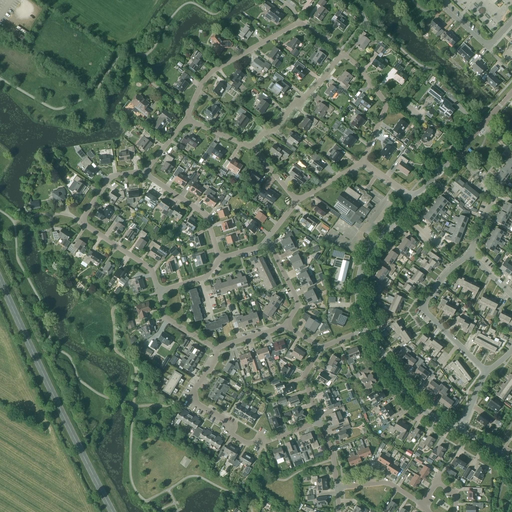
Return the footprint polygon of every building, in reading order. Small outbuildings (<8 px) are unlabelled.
[(321,21),(328,12),(329,12),(323,7),(327,2),(323,0),(320,0),(317,4),(320,7),(313,17),(313,16),(321,22),(321,21)] [(263,5),(270,10),(265,17),(269,21),(270,19),(277,24),(282,16),(277,12),(277,11),(274,8),(275,7),(266,1),(263,5)] [(338,18),(332,25),(335,28),(337,25),(343,29),(347,23),(343,21),(345,18),(340,15),(342,12),(344,10),(341,8),(339,10),(335,16),(338,18)] [(431,24),(438,31),(435,35),(438,37),(444,31),(441,29),(444,26),(436,19),(431,24)] [(253,32),(251,31),(253,29),(246,24),(238,35),(246,41),(250,34),(251,35),(253,32)] [(453,46),(459,40),(452,34),(453,33),(450,30),(447,33),(445,31),(439,38),(441,40),(444,38),(453,46)] [(23,40),(25,37),(15,31),(13,34),(23,40)] [(362,31),(357,37),(360,39),(356,45),(363,50),(370,41),(364,37),(366,34),(362,31)] [(218,56),(225,46),(229,46),(229,45),(226,41),(222,41),(216,34),(211,38),(217,46),(213,52),(218,56)] [(296,49),(301,43),(294,38),(290,43),(289,43),(287,46),(293,50),(290,53),(295,57),(299,52),(296,49)] [(469,48),(464,43),(457,50),(460,52),(459,53),(467,61),(474,54),(468,49),(469,48)] [(511,45),(506,52),(505,51),(502,54),(508,60),(511,57),(511,45)] [(381,46),(377,51),(382,54),(385,50),(381,46)] [(277,59),(282,53),(275,48),(268,56),(274,61),(272,64),(277,68),(281,63),(277,59)] [(191,60),(191,61),(192,62),(193,62),(190,66),(197,71),(201,66),(201,67),(204,63),(201,61),(205,57),(197,51),(194,55),(192,55),(191,57),(191,58),(191,59),(191,60)] [(314,52),(310,58),(316,63),(315,64),(316,63),(319,65),(326,56),(319,51),(317,54),(314,52)] [(384,60),(383,61),(377,56),(372,63),(373,63),(371,64),(376,68),(377,66),(382,70),(387,63),(386,63),(387,62),(387,61),(385,59),(384,60)] [(481,64),(481,63),(479,62),(481,59),(478,56),(472,63),(475,65),(473,67),(477,71),(477,72),(477,74),(479,75),(480,75),(481,74),(486,68),(483,66),(481,64)] [(259,73),(262,68),(267,72),(271,66),(265,62),(264,64),(256,58),(251,65),(256,69),(255,70),(259,73)] [(292,73),(293,73),(302,79),(307,72),(303,69),(305,67),(297,61),(293,66),(295,67),(294,68),(293,67),(291,71),(291,72),(292,73)] [(396,63),(393,68),(398,72),(393,78),(402,84),(407,77),(400,72),(403,68),(396,63)] [(486,74),(482,78),(484,81),(485,80),(494,88),(500,82),(494,77),(496,75),(495,73),(498,69),(495,66),(491,71),(489,73),(491,74),(488,76),(486,74)] [(244,75),(237,70),(231,78),(235,81),(231,86),(237,89),(241,84),(239,82),(244,75)] [(350,86),(347,84),(352,77),(345,71),(338,80),(341,82),(339,86),(346,91),(350,86)] [(179,79),(181,80),(175,88),(182,93),(188,84),(185,82),(189,76),(184,73),(179,79)] [(284,94),(289,87),(281,81),(279,85),(276,83),(275,84),(272,82),(268,87),(271,89),(271,90),(278,95),(281,91),(284,94)] [(212,91),(219,96),(225,89),(228,91),(231,87),(225,82),(223,85),(219,82),(218,82),(219,83),(213,91),(212,91)] [(343,90),(339,86),(337,89),(331,85),(325,93),(332,98),(336,92),(339,95),(343,90)] [(443,94),(433,86),(428,92),(437,99),(435,101),(438,104),(443,98),(444,96),(442,95),(443,94)] [(138,94),(131,103),(132,102),(136,106),(135,108),(132,110),(136,113),(138,111),(148,118),(152,112),(146,107),(149,104),(142,99),(143,97),(138,94)] [(261,94),(257,99),(261,102),(255,109),(262,114),(269,105),(267,103),(269,100),(261,94)] [(373,103),(364,96),(361,100),(358,98),(354,104),(357,106),(359,103),(368,109),(373,103)] [(453,106),(443,98),(438,104),(440,106),(438,109),(448,117),(454,110),(451,108),(453,106)] [(325,114),(324,113),(325,111),(330,114),(334,108),(328,104),(326,107),(321,103),(315,112),(322,118),(325,114)] [(211,109),(208,107),(204,113),(210,117),(210,116),(215,119),(218,115),(216,113),(220,109),(214,104),(211,109)] [(243,115),(246,112),(240,108),(237,113),(240,116),(235,123),(242,128),(246,122),(247,123),(249,120),(243,115)] [(425,114),(431,118),(436,112),(434,111),(435,110),(433,108),(432,109),(430,108),(425,114)] [(354,128),(355,126),(358,129),(362,124),(365,121),(359,117),(362,113),(356,109),(354,113),(358,116),(352,123),(351,122),(349,124),(350,126),(352,128),(354,128)] [(160,116),(161,117),(152,128),(159,133),(167,122),(169,123),(174,117),(165,110),(160,116)] [(306,131),(312,124),(314,126),(318,121),(312,117),(310,120),(306,118),(300,126),(306,131)] [(393,130),(398,133),(396,136),(401,140),(403,137),(400,134),(407,125),(400,120),(393,130)] [(336,130),(341,123),(337,121),(332,127),(336,130)] [(438,138),(442,133),(437,129),(434,132),(429,128),(422,136),(423,137),(421,139),(422,141),(424,143),(426,142),(427,140),(429,141),(434,135),(438,138)] [(353,133),(348,129),(344,134),(348,137),(343,143),(350,148),(354,143),(356,140),(351,136),(353,133)] [(147,140),(151,135),(145,131),(142,136),(143,137),(137,145),(146,151),(150,146),(152,144),(147,140)] [(302,138),(295,133),(294,134),(291,132),(289,134),(291,135),(286,141),(292,145),(294,142),(297,145),(302,138)] [(187,143),(195,148),(199,141),(190,135),(188,138),(185,136),(181,142),(185,145),(187,143)] [(386,138),(382,143),(387,146),(380,155),(387,159),(394,150),(390,147),(393,143),(386,138)] [(210,146),(206,153),(210,156),(212,153),(220,158),(225,152),(219,148),(220,147),(216,145),(214,149),(210,146)] [(269,151),(273,154),(279,159),(282,155),(286,158),(291,152),(285,148),(282,151),(274,145),(269,151)] [(332,155),(330,159),(336,164),(342,155),(339,153),(341,149),(335,145),(332,150),(333,150),(330,154),(332,155)] [(130,160),(129,155),(135,155),(134,146),(128,147),(128,152),(119,153),(120,161),(126,161),(130,160)] [(107,164),(110,163),(110,159),(113,158),(112,149),(106,150),(107,155),(99,156),(101,164),(107,163),(107,164)] [(315,169),(319,172),(324,166),(318,161),(320,158),(315,154),(311,159),(314,161),(311,165),(316,168),(315,169)] [(165,163),(161,170),(168,174),(173,167),(169,165),(173,159),(167,155),(163,161),(165,163)] [(401,155),(397,161),(400,163),(397,168),(407,175),(411,169),(406,164),(408,161),(401,155)] [(89,166),(92,163),(87,157),(81,163),(86,169),(84,173),(91,178),(96,170),(89,166)] [(227,167),(237,174),(242,166),(233,159),(227,167)] [(502,167),(501,169),(509,175),(511,173),(511,170),(505,165),(503,168),(502,167)] [(184,176),(182,174),(184,170),(179,167),(175,172),(178,175),(174,181),(179,184),(184,176)] [(224,175),(227,171),(222,167),(219,171),(224,175)] [(308,179),(303,175),(302,177),(299,175),(300,173),(295,169),(294,168),(289,174),(294,178),(292,180),(300,186),(303,183),(304,184),(308,179)] [(501,171),(499,174),(509,182),(511,180),(507,177),(509,175),(501,169),(499,170),(501,171)] [(258,188),(262,183),(258,181),(262,176),(253,170),(248,176),(255,181),(253,184),(258,188)] [(196,174),(193,172),(191,177),(188,175),(187,177),(184,176),(179,184),(184,187),(189,179),(192,181),(196,174)] [(199,176),(196,174),(192,181),(194,182),(189,191),(194,194),(199,186),(196,184),(198,181),(196,179),(199,176)] [(509,182),(499,174),(497,176),(495,175),(494,177),(502,184),(504,181),(508,184),(509,182)] [(68,188),(67,189),(72,192),(73,190),(80,194),(85,186),(80,183),(82,180),(76,176),(73,181),(74,181),(68,189),(68,188)] [(454,192),(462,181),(460,179),(460,178),(459,177),(452,185),(455,186),(452,190),(454,192)] [(465,183),(462,181),(454,192),(456,193),(459,190),(461,191),(467,184),(465,182),(465,183)] [(210,194),(209,193),(203,202),(208,205),(214,197),(211,195),(216,187),(211,184),(206,191),(210,193),(210,194)] [(462,199),(471,188),(468,186),(469,185),(467,184),(461,191),(463,193),(460,197),(462,199)] [(207,191),(209,186),(207,185),(206,186),(204,185),(202,188),(199,186),(194,194),(199,197),(204,189),(207,191)] [(343,193),(342,194),(341,193),(337,199),(338,200),(337,201),(338,201),(334,207),(342,213),(343,213),(341,214),(339,218),(351,227),(355,222),(357,223),(359,220),(361,222),(360,223),(371,208),(370,209),(368,207),(370,204),(368,203),(372,198),(364,192),(359,188),(355,186),(352,191),(348,188),(344,193),(343,193)] [(63,196),(66,195),(64,188),(57,189),(58,192),(53,193),(54,198),(53,198),(54,203),(59,202),(59,201),(64,200),(63,196)] [(473,190),(471,188),(462,199),(464,200),(467,196),(469,198),(476,190),(474,189),(473,190)] [(266,193),(260,189),(257,194),(264,198),(265,197),(273,202),(278,195),(269,189),(266,193)] [(138,190),(128,191),(129,197),(126,197),(128,204),(133,203),(133,198),(139,197),(138,190)] [(158,195),(150,190),(146,196),(146,198),(150,199),(151,200),(149,203),(154,207),(158,201),(155,200),(158,195)] [(469,198),(472,200),(469,204),(471,206),(479,195),(476,193),(477,192),(476,190),(469,198)] [(115,201),(118,198),(122,201),(124,197),(123,191),(119,191),(118,194),(113,191),(109,196),(115,201)] [(221,195),(221,196),(220,196),(219,196),(217,197),(216,198),(214,197),(208,205),(213,208),(218,201),(221,203),(224,197),(221,195)] [(436,200),(444,206),(446,204),(450,207),(451,205),(441,196),(439,199),(437,198),(436,200)] [(31,199),(29,199),(31,208),(40,206),(39,200),(31,202),(31,199)] [(164,209),(162,213),(166,216),(171,210),(168,208),(171,204),(163,199),(159,205),(164,209)] [(442,208),(444,206),(436,200),(435,201),(436,202),(434,205),(445,213),(446,211),(442,208)] [(502,206),(511,211),(511,209),(511,205),(506,202),(505,205),(503,204),(502,206)] [(330,212),(333,209),(327,205),(325,208),(318,203),(314,210),(323,217),(328,210),(330,212)] [(429,208),(437,214),(439,212),(443,215),(445,213),(434,205),(432,207),(431,207),(429,208)] [(105,217),(110,220),(115,212),(107,206),(103,211),(100,209),(95,215),(102,220),(105,217)] [(228,206),(222,207),(223,210),(218,212),(220,218),(229,216),(228,212),(230,211),(228,206)] [(511,214),(510,213),(511,211),(502,206),(501,208),(503,209),(501,212),(511,217),(511,214)] [(173,212),(171,210),(168,215),(171,217),(173,214),(180,219),(184,213),(176,208),(173,212)] [(262,214),(264,212),(259,208),(256,213),(258,214),(255,217),(262,223),(266,218),(262,214)] [(436,217),(437,214),(429,208),(428,210),(429,211),(427,213),(438,222),(439,220),(436,217)] [(333,209),(330,212),(338,218),(340,215),(333,209)] [(498,214),(497,216),(506,221),(507,218),(511,220),(511,219),(511,217),(501,212),(500,215),(498,214)] [(438,222),(427,213),(425,216),(424,215),(423,217),(425,219),(423,221),(429,226),(431,224),(430,223),(432,221),(436,224),(438,222)] [(311,224),(315,227),(318,222),(309,215),(308,218),(304,216),(300,221),(306,225),(305,227),(308,229),(311,224)] [(453,219),(466,224),(467,221),(468,221),(469,219),(460,215),(459,218),(454,216),(453,219)] [(120,234),(125,227),(121,225),(124,221),(117,216),(114,221),(117,224),(113,230),(120,234)] [(506,221),(497,216),(496,218),(497,218),(496,221),(497,222),(501,224),(508,228),(509,225),(505,223),(506,221)] [(186,224),(183,222),(179,228),(184,231),(187,226),(190,228),(188,231),(191,233),(194,231),(194,230),(197,224),(192,221),(193,219),(190,217),(189,219),(186,224)] [(227,223),(222,224),(224,231),(233,228),(231,224),(234,223),(232,218),(226,220),(227,223)] [(247,228),(254,234),(258,228),(254,225),(256,223),(251,219),(248,223),(249,224),(247,228)] [(465,227),(466,224),(453,219),(453,221),(457,223),(456,226),(465,229),(466,227),(465,227)] [(130,230),(125,238),(131,242),(136,234),(139,230),(135,228),(136,225),(132,222),(128,228),(130,230)] [(449,229),(462,234),(463,231),(464,231),(465,229),(456,226),(455,228),(450,226),(449,229)] [(492,232),(501,237),(502,234),(506,237),(508,234),(496,228),(494,231),(493,230),(492,232)] [(60,237),(64,239),(61,244),(67,247),(70,242),(67,240),(71,234),(63,229),(59,234),(57,233),(57,232),(52,232),(53,238),(57,241),(60,237)] [(461,237),(462,234),(449,229),(448,231),(453,233),(452,236),(461,239),(462,237),(461,237)] [(140,238),(135,246),(141,250),(146,242),(143,240),(147,234),(142,231),(138,237),(140,238)] [(231,236),(226,238),(228,244),(239,241),(238,236),(238,237),(236,231),(230,233),(231,236)] [(281,241),(283,247),(292,243),(291,240),(294,238),(291,232),(284,236),(286,239),(281,242),(281,241)] [(499,240),(501,237),(492,232),(491,234),(492,235),(491,238),(502,244),(504,242),(499,240)] [(195,243),(194,243),(194,245),(195,247),(196,248),(204,245),(201,236),(196,238),(196,237),(194,234),(189,238),(190,242),(195,240),(195,243)] [(309,244),(312,239),(307,235),(304,240),(309,244)] [(461,239),(452,236),(451,238),(446,236),(445,239),(458,244),(459,241),(460,241),(461,239)] [(410,249),(412,246),(414,248),(418,242),(411,237),(408,240),(405,238),(401,243),(408,248),(410,249)] [(488,240),(487,242),(496,247),(497,244),(501,246),(502,244),(491,238),(489,241),(488,240)] [(84,248),(86,244),(79,240),(75,246),(72,243),(68,250),(74,254),(78,249),(80,250),(79,252),(79,253),(81,255),(83,254),(86,250),(84,248)] [(152,241),(147,248),(151,251),(148,255),(153,258),(161,247),(155,243),(152,241)] [(496,247),(487,242),(486,244),(487,244),(485,247),(497,254),(498,251),(494,249),(496,247)] [(286,252),(291,250),(292,252),(298,250),(295,244),(293,245),(292,243),(283,247),(286,252)] [(410,253),(406,251),(408,248),(401,243),(398,248),(400,250),(399,252),(403,255),(406,258),(410,253)] [(161,247),(153,258),(158,261),(160,258),(162,260),(165,256),(168,252),(165,250),(161,247)] [(89,250),(82,261),(88,265),(91,260),(98,265),(103,258),(94,252),(93,253),(89,250)] [(293,253),(294,256),(289,259),(289,258),(289,259),(292,264),(301,260),(299,256),(301,255),(298,250),(293,253)] [(391,251),(387,256),(394,260),(396,257),(400,260),(403,255),(399,252),(397,251),(395,253),(391,251)] [(430,259),(439,265),(440,263),(438,262),(440,259),(434,255),(434,254),(429,251),(428,253),(432,256),(430,259)] [(199,265),(199,266),(206,263),(204,255),(199,256),(198,253),(191,255),(193,259),(197,258),(198,261),(195,262),(196,266),(199,265)] [(387,267),(394,272),(396,269),(394,268),(396,266),(392,263),(394,260),(387,256),(384,260),(389,264),(387,267)] [(254,264),(255,267),(266,261),(265,259),(263,260),(262,257),(256,259),(255,257),(250,259),(251,262),(254,261),(255,264),(254,264)] [(174,264),(177,263),(175,258),(171,259),(172,262),(166,264),(167,268),(165,269),(166,273),(169,272),(169,273),(176,271),(174,264)] [(503,273),(509,265),(507,263),(510,259),(507,258),(499,269),(502,271),(501,272),(503,273)] [(335,259),(334,267),(341,269),(338,281),(339,280),(344,281),(343,283),(348,262),(343,261),(335,259)] [(434,268),(423,260),(421,259),(420,261),(424,264),(422,267),(430,273),(432,271),(430,270),(432,267),(433,269),(434,268)] [(437,267),(439,265),(430,259),(428,262),(424,259),(423,260),(434,268),(435,266),(437,267)] [(302,262),(301,260),(292,264),(294,269),(299,267),(301,269),(307,266),(304,261),(302,262)] [(265,264),(267,263),(266,261),(255,267),(256,269),(257,268),(259,271),(267,267),(265,264)] [(115,266),(109,262),(102,272),(99,270),(95,275),(100,279),(104,274),(105,274),(106,272),(109,274),(115,266)] [(511,265),(511,267),(509,265),(503,273),(505,274),(506,273),(508,275),(511,270),(511,265)] [(379,271),(385,276),(387,273),(391,276),(394,272),(387,267),(386,269),(382,266),(379,271)] [(122,271),(119,269),(114,276),(120,280),(119,281),(124,285),(129,278),(126,277),(130,271),(124,267),(122,271)] [(259,271),(257,271),(259,276),(271,271),(270,269),(268,270),(267,267),(259,271)] [(416,272),(414,274),(423,280),(424,279),(422,278),(424,275),(417,270),(413,267),(411,269),(416,272)] [(297,276),(300,281),(308,277),(306,272),(308,271),(307,268),(301,271),(302,274),(298,276),(297,276)] [(259,276),(260,278),(262,278),(263,280),(271,276),(270,273),(272,273),(271,271),(259,276)] [(389,279),(385,276),(379,271),(375,276),(380,280),(378,283),(383,286),(389,279)] [(241,273),(239,274),(242,286),(243,289),(248,287),(248,285),(245,276),(242,277),(241,273)] [(406,276),(416,283),(417,284),(419,282),(421,283),(423,280),(414,274),(412,278),(407,275),(406,276)] [(416,283),(406,276),(404,275),(403,277),(408,280),(406,283),(414,289),(415,287),(414,286),(416,283)] [(273,279),(271,276),(263,280),(265,283),(263,284),(264,286),(275,280),(274,279),(273,279)] [(461,286),(465,277),(463,276),(462,278),(459,276),(455,284),(453,289),(455,290),(457,285),(461,286)] [(231,277),(228,277),(232,290),(237,288),(235,279),(232,280),(231,277)] [(302,287),(303,286),(302,286),(307,284),(309,287),(314,284),(312,279),(310,280),(308,277),(300,281),(302,287)] [(461,293),(463,294),(469,282),(466,280),(467,278),(465,277),(461,286),(464,288),(461,293)] [(136,281),(135,278),(129,280),(131,285),(135,284),(137,291),(138,291),(145,289),(142,279),(136,281)] [(216,281),(217,285),(214,286),(214,287),(211,288),(213,295),(216,294),(217,297),(222,295),(218,280),(216,281)] [(228,294),(227,291),(224,283),(221,283),(220,280),(218,280),(222,295),(228,294)] [(276,282),(275,280),(264,286),(265,288),(267,287),(268,290),(276,286),(275,283),(276,282)] [(468,290),(471,291),(475,282),(473,281),(472,283),(469,282),(463,294),(465,295),(468,290)] [(475,282),(471,291),(474,293),(471,298),(474,299),(476,294),(480,287),(477,285),(477,283),(475,282)] [(414,289),(406,283),(404,286),(399,283),(398,285),(402,288),(409,293),(411,290),(413,291),(414,289)] [(314,292),(316,291),(314,286),(307,289),(309,292),(304,294),(303,294),(306,299),(315,295),(314,292)] [(200,308),(202,307),(201,305),(199,306),(198,304),(201,304),(201,302),(203,301),(202,299),(200,299),(198,292),(200,292),(200,289),(197,290),(196,288),(189,291),(193,306),(191,307),(195,322),(202,320),(203,319),(203,318),(205,317),(204,315),(202,315),(200,308)] [(272,296),(270,298),(281,305),(282,303),(281,302),(283,299),(275,294),(273,297),(272,296)] [(482,310),(488,298),(485,296),(486,295),(483,294),(479,303),(482,304),(480,309),(482,310)] [(316,298),(315,295),(306,299),(309,305),(309,304),(314,302),(315,305),(322,302),(319,296),(316,298)] [(388,298),(401,303),(402,300),(404,301),(405,299),(396,295),(394,298),(389,296),(388,298)] [(443,309),(449,298),(450,297),(447,296),(445,300),(442,299),(437,308),(439,309),(440,307),(443,309)] [(271,301),(269,304),(276,309),(278,306),(280,307),(281,305),(270,298),(269,300),(271,301)] [(399,306),(401,303),(388,298),(387,300),(392,302),(391,305),(400,309),(401,307),(399,306)] [(444,314),(446,315),(451,306),(448,304),(451,299),(449,298),(443,309),(442,310),(445,312),(444,314)] [(491,299),(488,298),(482,310),(484,311),(486,306),(489,308),(494,299),(492,298),(491,299)] [(494,299),(489,308),(492,309),(490,314),(492,315),(495,310),(498,303),(495,302),(496,300),(494,299)] [(147,317),(146,313),(151,311),(148,302),(136,306),(140,319),(147,317)] [(451,306),(446,315),(449,316),(450,314),(453,316),(456,309),(459,304),(457,302),(454,307),(451,306)] [(276,312),(275,311),(276,309),(269,304),(267,306),(266,305),(264,307),(275,314),(276,312)] [(400,309),(391,305),(389,308),(384,306),(383,308),(389,311),(396,314),(397,311),(399,312),(400,309)] [(274,316),(275,314),(264,307),(263,309),(265,310),(263,313),(270,318),(272,315),(274,316)] [(336,309),(330,323),(336,326),(337,325),(343,327),(348,314),(342,312),(342,311),(336,309)] [(500,326),(506,314),(503,313),(504,311),(502,310),(497,319),(501,321),(498,325),(500,326)] [(253,312),(251,313),(254,325),(256,324),(256,322),(259,321),(258,319),(257,315),(256,313),(253,314),(253,312)] [(209,323),(208,321),(206,321),(206,324),(205,325),(207,332),(222,328),(221,325),(229,323),(227,315),(225,315),(224,313),(222,314),(222,316),(219,317),(220,320),(218,320),(217,318),(215,318),(216,321),(209,323)] [(254,325),(251,313),(248,313),(249,315),(246,316),(249,324),(252,324),(252,325),(254,325)] [(461,326),(467,315),(468,314),(465,313),(463,317),(460,316),(455,325),(457,326),(458,324),(461,326)] [(509,316),(506,314),(500,326),(502,328),(505,323),(508,324),(511,315),(511,314),(510,314),(509,316)] [(243,317),(243,315),(240,316),(244,328),(246,327),(245,325),(249,324),(246,316),(243,317)] [(304,326),(309,329),(314,321),(312,319),(313,318),(308,315),(304,320),(307,322),(304,326)] [(467,315),(461,326),(460,328),(463,329),(462,331),(465,332),(469,323),(466,321),(469,316),(467,315)] [(236,322),(238,328),(241,327),(242,328),(244,328),(240,316),(238,316),(233,317),(235,322),(236,322)] [(133,320),(126,322),(128,329),(135,327),(133,320)] [(147,322),(141,326),(142,328),(141,329),(145,333),(144,334),(145,337),(150,336),(149,333),(155,331),(155,326),(154,327),(153,324),(154,324),(153,320),(147,322)] [(469,323),(465,332),(467,333),(468,331),(471,333),(474,326),(477,321),(475,320),(472,324),(469,323)] [(323,324),(318,321),(317,323),(314,321),(309,329),(314,332),(317,328),(319,329),(323,324)] [(394,331),(402,325),(401,323),(399,324),(397,321),(391,326),(386,329),(387,331),(392,328),(394,331)] [(404,327),(402,325),(394,331),(396,333),(391,336),(393,338),(394,337),(404,331),(402,328),(404,327)] [(400,336),(402,339),(410,333),(409,331),(407,332),(405,329),(404,331),(394,337),(395,339),(400,336)] [(479,345),(483,336),(480,334),(481,332),(477,330),(475,336),(476,337),(473,342),(479,345)] [(167,335),(163,332),(158,340),(157,342),(155,340),(151,347),(156,350),(160,343),(159,343),(160,341),(168,346),(172,339),(166,336),(167,335)] [(410,333),(402,339),(404,342),(399,345),(401,347),(405,344),(412,339),(410,336),(412,335),(410,333)] [(423,343),(430,335),(428,334),(426,335),(424,333),(419,340),(415,344),(417,346),(421,341),(423,343)] [(425,351),(426,350),(433,340),(430,338),(432,337),(430,335),(423,343),(426,345),(423,350),(425,351)] [(487,337),(483,336),(479,345),(484,348),(489,337),(488,336),(487,337)] [(484,348),(489,350),(494,341),(490,339),(491,337),(489,337),(484,348)] [(181,345),(185,347),(189,341),(184,339),(181,345)] [(431,347),(434,349),(440,341),(438,339),(437,341),(434,339),(433,340),(426,350),(428,351),(431,347)] [(271,351),(272,353),(273,357),(274,361),(279,359),(278,356),(279,356),(278,351),(286,348),(283,340),(273,343),(275,350),(271,351)] [(440,341),(434,349),(437,351),(433,355),(435,357),(439,352),(443,346),(441,344),(442,342),(440,341)] [(494,341),(489,350),(494,353),(497,347),(499,348),(501,343),(498,341),(497,343),(494,341)] [(189,348),(188,351),(200,358),(203,353),(194,347),(192,350),(189,348)] [(274,361),(273,357),(272,353),(269,354),(267,347),(261,349),(264,358),(268,357),(269,362),(272,361),(274,361)] [(305,353),(295,347),(292,353),(288,351),(285,356),(291,359),(293,356),(300,361),(305,353)] [(354,362),(352,358),(360,355),(357,347),(347,351),(349,355),(345,357),(348,365),(354,362)] [(406,363),(411,357),(408,355),(411,351),(406,347),(400,355),(403,358),(401,360),(406,363)] [(143,353),(150,357),(152,352),(145,348),(143,353)] [(255,359),(257,364),(258,369),(262,368),(260,362),(265,361),(264,359),(264,358),(261,349),(256,351),(258,358),(255,359)] [(200,358),(188,351),(186,353),(191,355),(189,358),(197,363),(200,358)] [(258,369),(257,364),(255,359),(252,360),(250,352),(244,354),(247,364),(250,363),(251,365),(253,365),(255,371),(259,370),(258,369)] [(244,365),(247,364),(244,354),(239,356),(243,369),(245,368),(244,365)] [(331,371),(336,374),(340,369),(335,366),(340,359),(333,355),(327,364),(333,367),(331,371)] [(414,359),(411,357),(406,363),(411,367),(414,364),(416,365),(421,359),(418,357),(417,355),(414,359)] [(194,368),(197,363),(189,358),(187,361),(183,358),(182,360),(194,368)] [(414,373),(419,376),(424,370),(426,367),(423,365),(424,364),(422,363),(424,361),(421,359),(416,365),(419,367),(414,373)] [(454,370),(462,364),(458,359),(453,363),(452,362),(448,365),(450,368),(451,367),(454,370)] [(183,368),(191,373),(194,368),(182,360),(179,365),(183,368)] [(233,365),(228,362),(223,371),(230,375),(234,368),(236,369),(239,369),(237,362),(234,363),(233,365)] [(465,368),(462,364),(454,370),(456,373),(455,374),(456,376),(465,368)] [(293,370),(287,367),(284,365),(282,368),(283,369),(281,372),(281,373),(282,374),(282,375),(288,379),(293,370)] [(366,388),(371,385),(371,386),(374,384),(373,383),(376,382),(371,374),(368,376),(366,373),(370,371),(368,367),(361,372),(365,378),(361,381),(366,388)] [(429,378),(433,374),(434,372),(430,368),(427,372),(424,370),(419,376),(425,381),(427,378),(428,380),(429,378)] [(458,376),(461,379),(469,373),(465,368),(456,376),(457,377),(458,376)] [(174,371),(171,376),(182,383),(184,381),(180,378),(182,375),(174,371)] [(317,379),(318,380),(317,381),(318,382),(319,383),(320,383),(321,382),(325,384),(328,380),(333,383),(337,376),(330,373),(328,377),(321,372),(317,379)] [(463,383),(462,384),(464,387),(469,383),(468,382),(473,378),(469,373),(461,379),(463,383)] [(435,376),(433,374),(429,378),(428,380),(430,382),(426,387),(431,391),(436,384),(433,382),(436,379),(434,377),(435,376)] [(181,385),(182,383),(171,376),(168,381),(176,385),(178,382),(181,385)] [(219,377),(216,382),(229,389),(230,387),(226,385),(227,382),(219,377)] [(174,388),(176,385),(168,381),(165,386),(176,392),(178,390),(174,388)] [(501,385),(510,391),(511,388),(511,385),(506,381),(505,384),(503,383),(501,385)] [(227,392),(229,389),(216,382),(213,387),(221,392),(223,389),(227,392)] [(285,394),(293,391),(293,390),(293,388),(292,388),(290,384),(284,386),(283,383),(275,386),(278,394),(280,393),(281,396),(285,395),(285,394)] [(441,394),(446,386),(442,383),(439,386),(436,384),(431,391),(436,395),(438,392),(441,394)] [(502,388),(500,391),(511,399),(511,396),(508,394),(510,391),(501,385),(500,387),(502,388)] [(175,394),(176,392),(165,386),(162,391),(170,395),(172,392),(175,394)] [(444,405),(448,398),(446,396),(448,393),(446,391),(449,388),(446,386),(441,394),(443,396),(439,401),(440,403),(440,404),(442,405),(443,405),(444,405)] [(220,395),(221,392),(213,387),(210,392),(223,399),(224,397),(220,395)] [(326,394),(323,395),(325,401),(333,398),(336,397),(333,388),(325,391),(326,394)] [(374,392),(368,395),(371,400),(374,398),(377,401),(372,405),(374,408),(381,403),(379,401),(385,397),(382,391),(379,393),(377,390),(374,392)] [(511,399),(500,391),(498,393),(496,392),(495,394),(503,400),(505,397),(509,400),(511,399)] [(221,401),(223,399),(210,392),(207,397),(216,402),(217,399),(221,401)] [(291,406),(294,405),(295,407),(294,407),(299,405),(298,403),(300,403),(297,396),(288,399),(291,406)] [(448,398),(444,405),(448,409),(451,405),(454,407),(454,408),(459,401),(454,397),(451,401),(448,398)] [(333,398),(325,401),(327,407),(333,404),(334,408),(341,405),(340,402),(336,403),(333,398)] [(487,405),(496,412),(500,407),(499,407),(501,404),(495,400),(494,402),(490,400),(487,405)] [(240,406),(238,404),(233,412),(238,415),(245,403),(243,401),(240,406)] [(238,415),(243,418),(247,410),(245,408),(247,404),(245,403),(238,415)] [(378,406),(373,409),(377,414),(380,412),(382,415),(391,409),(388,404),(380,409),(378,406)] [(330,414),(332,420),(341,416),(340,413),(345,411),(343,406),(337,408),(338,411),(330,414)] [(250,411),(247,410),(243,418),(247,421),(255,409),(253,407),(250,411)] [(272,418),(268,420),(270,424),(273,422),(275,428),(282,425),(280,419),(283,417),(281,413),(277,414),(274,407),(273,407),(276,417),(272,418)] [(298,408),(292,410),(296,421),(305,418),(303,411),(299,412),(298,408)] [(257,410),(255,409),(247,421),(252,424),(257,416),(254,414),(257,410)] [(382,415),(378,417),(380,420),(383,425),(388,422),(386,419),(394,414),(391,409),(382,415)] [(178,418),(181,420),(186,411),(184,410),(183,411),(180,410),(175,419),(177,420),(178,418)] [(181,420),(184,422),(183,423),(185,425),(190,416),(188,414),(189,413),(186,411),(181,420)] [(490,423),(493,419),(487,415),(485,417),(481,414),(476,420),(485,426),(488,422),(490,423)] [(192,417),(190,416),(185,425),(186,426),(187,426),(188,424),(191,426),(196,417),(193,416),(192,417)] [(334,425),(342,422),(344,425),(349,423),(347,417),(342,419),(341,416),(332,420),(334,425)] [(197,427),(200,422),(198,420),(199,419),(196,417),(191,426),(193,428),(192,429),(195,431),(195,430),(196,428),(197,427)] [(391,426),(388,431),(393,434),(396,429),(398,431),(403,423),(398,420),(394,427),(391,426)] [(403,423),(398,431),(397,434),(399,436),(399,437),(403,440),(408,433),(405,431),(408,426),(403,423)] [(409,433),(406,438),(410,441),(412,437),(417,440),(422,432),(415,428),(412,434),(409,433)] [(209,431),(207,429),(206,431),(203,430),(202,432),(200,434),(200,435),(199,437),(198,438),(198,439),(200,440),(201,438),(204,440),(209,431)] [(337,433),(340,440),(348,436),(346,430),(337,433)] [(213,435),(211,434),(212,433),(209,431),(204,440),(207,441),(206,443),(208,444),(213,435)] [(310,433),(305,435),(309,444),(312,443),(314,448),(319,446),(317,440),(314,441),(310,433)] [(215,437),(213,435),(208,444),(210,446),(211,444),(214,446),(219,437),(216,435),(215,437)] [(309,444),(305,435),(300,437),(303,445),(300,447),(302,452),(307,450),(306,445),(309,444)] [(422,449),(425,445),(430,448),(435,440),(428,436),(425,442),(421,440),(418,446),(422,449)] [(222,438),(219,437),(214,446),(216,447),(215,449),(218,450),(223,441),(221,440),(222,438)] [(296,453),(300,452),(297,445),(294,446),(293,441),(286,443),(289,452),(290,455),(296,453)] [(221,450),(217,456),(220,457),(221,456),(223,457),(225,454),(228,456),(233,446),(228,443),(223,452),(221,450)] [(365,449),(363,445),(361,446),(366,457),(371,455),(368,447),(365,449)] [(238,449),(233,446),(228,456),(231,457),(228,462),(233,465),(236,459),(239,455),(236,453),(238,449)] [(357,452),(358,455),(360,459),(366,457),(361,446),(359,447),(360,450),(357,452)] [(445,449),(439,446),(435,452),(433,450),(429,457),(434,460),(437,455),(441,458),(445,449)] [(281,448),(272,451),(276,460),(283,458),(283,459),(285,458),(288,457),(285,450),(282,452),(281,448)] [(356,464),(361,462),(360,459),(358,455),(355,456),(354,452),(351,453),(356,464)] [(385,456),(381,454),(377,460),(382,463),(389,453),(387,452),(385,456)] [(249,456),(244,453),(239,461),(236,459),(233,465),(236,467),(241,463),(243,465),(249,456)] [(350,466),(356,464),(351,453),(349,454),(351,457),(347,459),(350,466)] [(391,455),(389,453),(382,463),(387,467),(390,463),(392,460),(389,458),(391,455)] [(457,463),(464,467),(467,461),(463,458),(463,457),(460,455),(457,460),(455,458),(450,465),(454,468),(457,463)] [(254,459),(249,456),(243,465),(246,466),(243,471),(248,474),(251,469),(249,467),(254,459)] [(414,460),(421,465),(423,461),(417,456),(414,460)] [(390,463),(387,467),(385,469),(391,472),(397,462),(395,461),(393,464),(390,463)] [(399,463),(397,462),(391,472),(396,476),(400,469),(397,467),(399,463)] [(419,466),(417,468),(428,475),(431,470),(424,466),(422,469),(419,466)] [(468,468),(463,476),(470,481),(472,477),(477,480),(478,479),(481,480),(483,477),(482,477),(486,471),(485,471),(486,470),(483,468),(483,469),(479,467),(476,472),(475,472),(474,474),(471,472),(472,470),(468,468)] [(424,480),(428,475),(417,468),(416,470),(420,473),(418,475),(422,478),(424,480)] [(410,475),(408,477),(419,483),(422,478),(418,475),(415,474),(413,477),(410,475)] [(316,482),(317,485),(327,484),(326,478),(317,480),(317,476),(311,477),(312,483),(316,482)] [(411,481),(409,484),(415,488),(419,483),(408,477),(407,479),(411,481)] [(313,494),(319,494),(318,491),(327,490),(327,484),(317,485),(315,486),(315,489),(313,489),(313,494)] [(476,493),(482,493),(482,488),(473,488),(473,491),(468,491),(468,500),(476,500),(476,493)] [(317,506),(317,508),(321,507),(321,505),(327,504),(326,497),(316,498),(317,506)] [(382,511),(380,511),(385,511),(387,510),(390,511),(392,511),(397,505),(391,501),(387,507),(385,505),(382,511)] [(474,511),(475,509),(483,509),(483,503),(472,503),(472,506),(466,506),(465,511),(474,511)]
